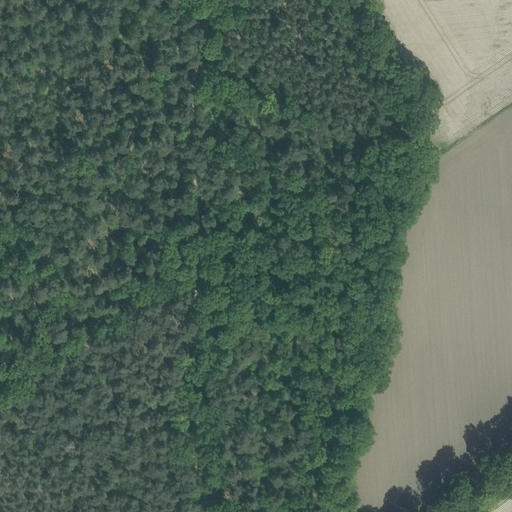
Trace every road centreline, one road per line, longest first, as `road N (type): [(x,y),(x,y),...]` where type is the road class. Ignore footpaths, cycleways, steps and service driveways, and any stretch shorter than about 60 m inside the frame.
road 1 (track): [(203,511),(173,395),(188,303),(195,0)]
road 2 (track): [(189,256),(0,373)]
